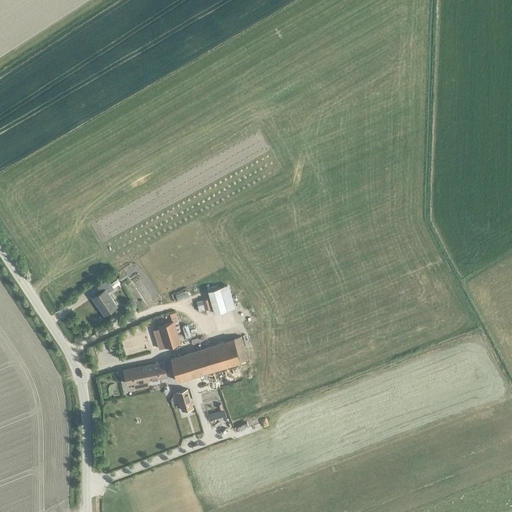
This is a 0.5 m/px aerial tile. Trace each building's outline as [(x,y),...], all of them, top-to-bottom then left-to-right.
[(104,314),(117,305),(107,291),(113,287),(107,279),(97,286),(101,291),(93,297),(104,314)] [(215,314),(226,310),(219,287),(208,291),(210,298),(193,303),(196,313),(213,308),(215,314)] [(180,342),(174,320),(158,325),(159,328),(153,330),(159,348),(180,342)] [(178,380),(249,358),(242,336),(171,357),(178,380)] [(148,380),(161,377),(161,376),(167,374),(165,362),(145,366),(148,380)] [(145,366),(124,369),(127,383),(134,382),(135,389),(149,386),(148,380),(145,366)] [(183,410),(193,407),(187,388),(177,391),(183,410)]
